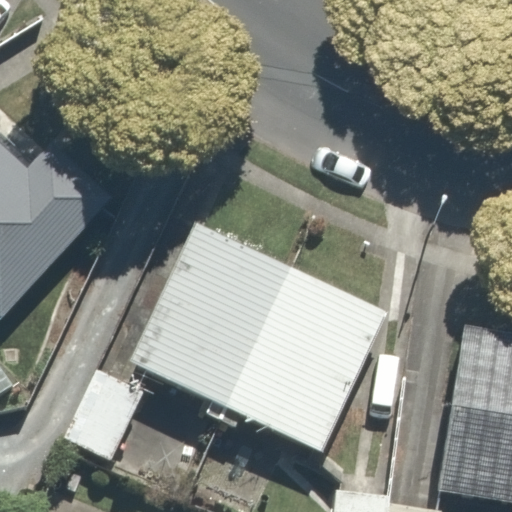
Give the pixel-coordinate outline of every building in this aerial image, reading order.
[(0,303),(134,173),(77,115),(30,161),(0,129),(0,303)] [(199,389),(191,407),(227,423),(236,405),(322,443),(384,305),(186,217),(124,356),(199,389)] [(511,324),(456,316),(428,487),(511,501),(511,324)] [(143,390),(90,367),(57,444),(111,467),(143,390)] [(407,502),(408,489),(331,483),(328,511),(435,511),(437,504),(407,502)]
